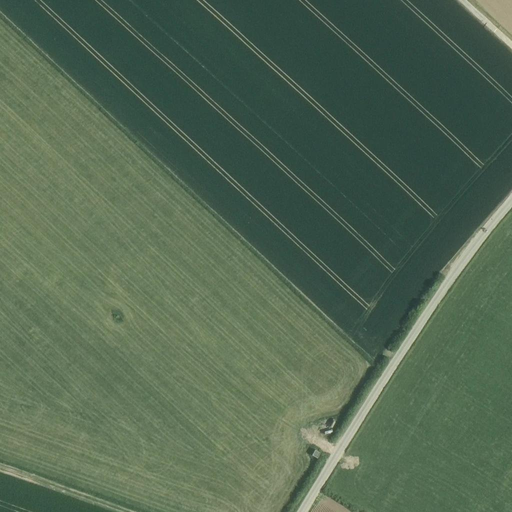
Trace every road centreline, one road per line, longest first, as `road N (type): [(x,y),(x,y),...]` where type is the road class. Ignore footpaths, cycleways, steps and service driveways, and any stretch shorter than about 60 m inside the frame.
road 1 (unclassified): [(300,511),(436,295),(511,199)]
road 2 (track): [(133,511),(0,464)]
